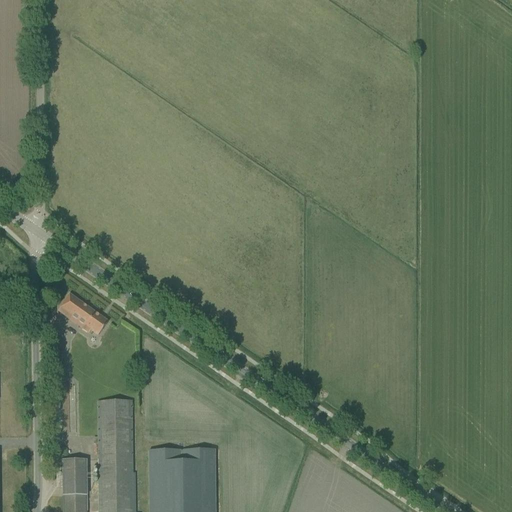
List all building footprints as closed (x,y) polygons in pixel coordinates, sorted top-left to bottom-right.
[(89,334),(91,331),(98,336),(107,323),(69,296),(61,307),(67,312),(64,316),(89,334)] [(63,351),(54,351),(54,371),(63,371),(63,351)] [(132,511),(131,402),(97,402),(98,511),(132,511)] [(149,511),(214,511),(214,451),(149,452),(149,511)] [(62,461),(62,511),(86,511),(86,461),(62,461)]
